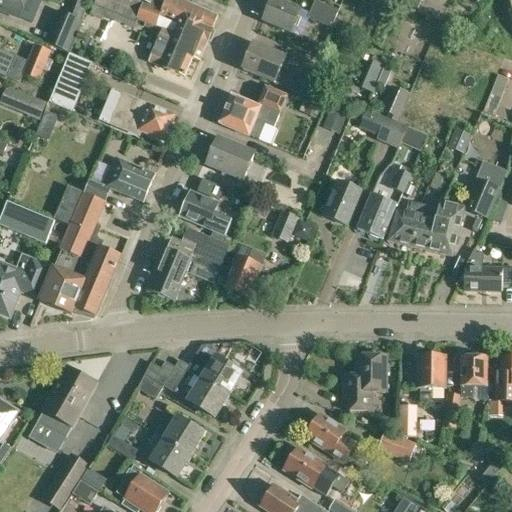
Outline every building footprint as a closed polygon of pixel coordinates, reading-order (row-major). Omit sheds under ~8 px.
[(0,0),(0,11),(19,20),(27,0),(0,0)] [(44,43),(67,52),(75,34),(88,0),(74,0),(69,13),(58,9),(44,43)] [(163,29),(160,38),(149,63),(184,77),(192,57),(200,60),(201,56),(207,42),(210,43),(215,33),(212,32),(218,16),(180,0),(165,0),(164,3),(162,9),(151,5),(150,6),(133,0),(95,0),(91,13),(135,29),(138,22),(155,28),(160,17),(177,25),(174,34),(163,29)] [(139,0),(150,5),(151,5),(162,9),(164,3),(156,0),(139,0)] [(290,34),(299,10),(275,0),(271,0),(262,23),(290,34)] [(338,12),(315,2),(308,19),(331,29),(338,12)] [(321,47),(312,43),(308,52),(318,56),(321,47)] [(274,85),(315,102),(322,83),(308,76),(304,83),(279,73),(286,58),(253,44),(242,70),(275,84),(274,85)] [(50,53),(34,47),(23,74),(39,81),(50,53)] [(0,73),(9,78),(17,58),(8,54),(0,51),(0,73)] [(359,89),(373,95),(385,67),(371,61),(359,89)] [(391,72),(384,69),(377,86),(384,89),(391,72)] [(86,80),(63,70),(49,103),(73,113),(86,80)] [(499,78),(485,113),(495,118),(510,83),(499,78)] [(376,141),(388,146),(397,124),(410,95),(392,88),(380,116),(366,111),(358,130),(377,137),(376,141)] [(1,104),(39,120),(45,105),(7,89),(1,104)] [(219,125),(248,137),(259,142),(265,125),(273,128),(286,97),(265,89),(257,107),(231,96),(219,125)] [(122,96),(110,125),(139,137),(141,132),(164,142),(174,117),(149,106),(149,107),(127,98),(122,96)] [(309,104),(304,115),(315,119),(320,108),(309,104)] [(42,120),(54,125),(58,116),(46,111),(42,120)] [(339,134),(345,119),(329,114),(324,129),(339,134)] [(401,144),(420,152),(427,136),(397,124),(388,146),(398,150),(401,144)] [(462,155),(470,136),(455,130),(447,148),(462,155)] [(206,166),(243,182),(254,155),(217,140),(206,166)] [(109,169),(101,187),(89,182),(83,194),(86,196),(88,196),(105,203),(111,191),(115,193),(115,192),(143,204),(155,176),(154,176),(127,164),(116,160),(112,170),(109,169)] [(391,188),(403,193),(407,183),(410,175),(399,170),(391,188)] [(447,178),(436,174),(430,188),(441,193),(447,178)] [(477,181),(464,212),(487,222),(501,191),(477,181)] [(322,217),(349,228),(363,193),(336,182),(322,217)] [(407,183),(403,193),(402,195),(410,199),(415,187),(407,183)] [(71,316),(74,309),(95,318),(119,259),(120,258),(99,250),(88,245),(105,203),(88,196),(86,196),(83,194),(60,250),(62,252),(54,269),(53,268),(39,303),(71,316)] [(180,219),(225,237),(232,221),(214,214),(218,205),(190,194),(180,219)] [(357,231),(382,241),(396,207),(371,197),(357,231)] [(428,253),(452,259),(459,227),(465,207),(442,202),(440,210),(439,213),(435,221),(428,253)] [(389,244),(410,249),(411,249),(416,234),(412,232),(420,206),(408,203),(406,213),(396,211),(389,244)] [(0,224),(0,225),(46,244),(55,223),(8,204),(0,224)] [(411,249),(428,253),(435,221),(439,213),(440,210),(420,206),(412,232),(416,234),(411,249)] [(273,238),(287,244),(297,220),(283,214),(273,238)] [(296,225),(291,235),(305,241),(310,230),(296,225)] [(150,292),(173,302),(189,263),(218,275),(229,247),(187,229),(182,242),(172,238),(166,251),(150,292)] [(224,288),(248,298),(266,256),(242,247),(237,258),(224,288)] [(463,292),(502,293),(503,270),(480,270),(485,256),(475,251),(464,269),(463,292)] [(0,315),(9,319),(20,293),(36,300),(49,268),(32,261),(22,256),(16,270),(0,263),(0,315)] [(175,368),(163,387),(173,393),(187,371),(194,375),(228,396),(241,375),(214,359),(212,362),(198,352),(192,361),(189,367),(179,362),(175,368)] [(344,411),(370,411),(370,393),(385,393),(385,358),(357,357),(357,382),(344,382),(344,411)] [(420,403),(432,403),(433,388),(444,389),(444,358),(419,358),(418,388),(420,388),(420,403)] [(461,399),(473,399),(473,387),(487,387),(487,359),(461,358),(460,387),(461,387),(461,399)] [(487,416),(491,416),(491,403),(501,403),(511,403),(511,391),(507,391),(507,387),(511,386),(511,359),(501,359),(501,366),(494,366),(494,372),(493,372),(491,402),(487,402),(487,416)] [(151,386),(161,392),(163,387),(175,368),(166,362),(161,370),(151,386)] [(139,390),(155,401),(161,392),(151,386),(161,370),(151,364),(139,390)] [(37,423),(66,439),(96,386),(66,370),(43,411),(37,423)] [(228,396),(194,375),(187,386),(195,390),(188,401),(215,418),(228,396)] [(442,423),(455,425),(458,406),(459,397),(447,395),(446,404),(442,423)] [(0,441),(18,414),(0,402),(0,441)] [(491,416),(501,416),(501,403),(491,403),(491,416)] [(398,437),(417,437),(417,408),(399,407),(398,437)] [(351,451),(339,443),(345,432),(320,416),(319,417),(315,415),(309,425),(312,427),(305,438),(343,463),(351,451)] [(120,427),(131,434),(136,425),(125,419),(120,427)] [(154,434),(190,457),(203,435),(177,419),(174,423),(168,420),(162,428),(159,426),(154,434)] [(95,427),(88,436),(104,448),(110,439),(95,427)] [(377,451),(409,463),(416,444),(393,435),(384,432),(377,451)] [(150,461),(177,478),(190,457),(154,434),(149,444),(154,447),(146,458),(150,461)] [(107,446),(133,462),(139,453),(113,436),(107,446)] [(284,471),(311,489),(317,479),(329,486),(330,485),(335,489),(342,480),(325,468),(325,467),(298,449),(291,459),(288,459),(284,466),(285,469),(284,471)] [(41,498),(60,509),(85,468),(67,456),(41,498)] [(481,479),(488,484),(500,469),(494,463),(481,479)] [(81,481),(99,492),(106,481),(88,469),(81,481)] [(139,511),(141,509),(145,511),(159,511),(161,509),(160,504),(167,494),(140,477),(129,469),(114,494),(125,501),(122,505),(131,511),(139,511)] [(72,495),(90,506),(99,492),(81,481),(72,495)] [(325,511),(301,497),(298,502),(273,486),(266,497),(264,497),(260,503),(261,505),(260,507),(267,511),(325,511)]
